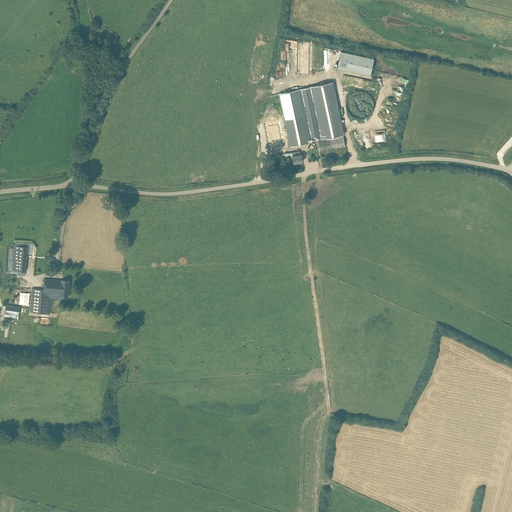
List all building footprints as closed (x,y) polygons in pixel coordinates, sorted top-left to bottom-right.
[(298,50),(299,41),(287,39),(285,53),(293,54),(294,49),(298,50)] [(323,70),(324,42),(311,42),(311,65),(314,65),(313,70),(323,70)] [(341,51),(337,68),(370,75),(374,59),(341,51)] [(332,82),(279,93),(290,146),(307,142),(307,139),(326,135),(326,138),(344,134),(332,82)] [(395,89),(395,94),(390,94),(390,98),(396,98),(396,97),(400,97),(400,91),(396,91),(396,89),(395,89)] [(354,91),(352,92),(349,94),(348,96),(347,100),(346,102),(346,105),(347,108),(348,111),(350,113),(352,115),(355,116),(357,117),(360,117),(363,117),(366,116),(367,115),(370,113),(371,111),(373,109),(374,106),(374,103),(373,100),(372,98),(371,95),(369,93),(367,91),(364,90),(361,90),(359,90),(357,90),(354,91)] [(280,122),(266,125),(271,150),(285,147),(280,122)] [(345,146),(344,141),(343,136),(329,138),(329,140),(305,145),(306,148),(307,153),(345,146)] [(302,161),(301,156),(301,154),(300,154),(299,151),(292,152),(293,158),(294,163),(302,161)] [(14,245),(12,270),(25,271),(27,246),(14,245)] [(70,280),(62,279),(62,280),(44,279),(44,284),(43,289),(32,288),(30,312),(50,313),(51,298),(60,298),(60,295),(63,296),(68,296),(70,280)] [(19,306),(6,304),(4,317),(17,319),(19,306)]
